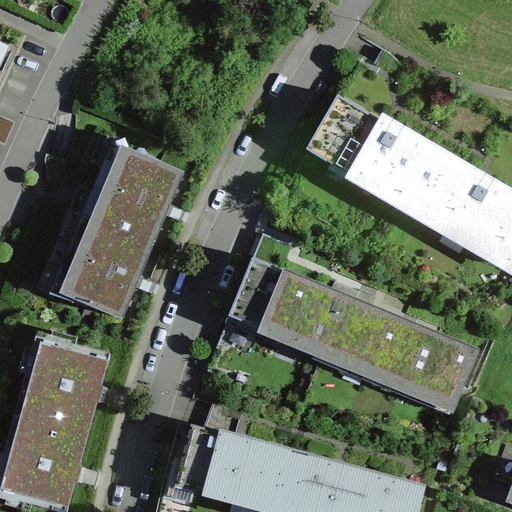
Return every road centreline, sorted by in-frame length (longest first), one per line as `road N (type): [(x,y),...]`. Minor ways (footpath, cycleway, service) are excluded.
road 1 (residential): [(358,0),(288,104),(187,309),(145,434),(129,511)]
road 2 (residential): [(95,0),(0,197)]
